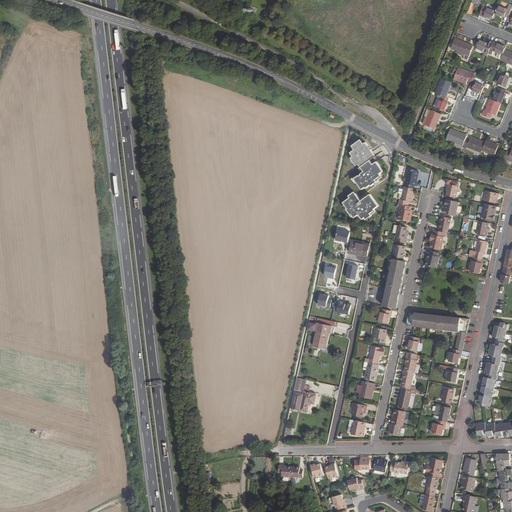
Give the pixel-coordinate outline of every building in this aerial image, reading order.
[(487,8),(488,4),(485,3),(480,14),(493,19),(495,14),(496,11),(487,8)] [(511,5),(510,5),(508,10),(498,6),(496,11),(495,14),(505,18),(505,17),(508,18),(510,13),(511,8),(511,5)] [(455,38),(451,48),(458,51),(466,54),(465,56),(464,59),(468,60),(474,46),(455,38)] [(479,40),(478,42),(476,48),(486,52),(484,55),(488,56),(489,53),(493,44),(493,43),(488,41),(488,43),(479,40)] [(498,58),(501,60),(505,50),(506,47),(497,43),(496,46),(493,44),(489,53),(493,55),(494,52),(499,53),(497,57),(498,58)] [(511,53),(505,50),(501,60),(508,63),(511,64),(511,53)] [(471,83),(472,81),(475,74),(471,72),(470,74),(458,69),(454,79),(467,84),(468,81),(471,83)] [(507,87),(511,78),(502,74),(499,84),(507,87)] [(451,83),(441,79),(436,94),(438,95),(446,97),(451,83)] [(472,81),(471,83),(469,88),(473,90),(472,91),(482,95),(485,86),(472,81)] [(504,94),(506,90),(499,88),(494,101),(501,103),(502,104),(505,95),(504,94)] [(449,98),(446,97),(438,95),(437,98),(440,99),(436,108),(445,112),(448,103),(447,102),(449,98)] [(492,114),(496,116),(501,103),(494,101),(490,99),(486,111),(484,111),(482,114),(491,118),(492,114)] [(434,133),(441,114),(431,110),(428,118),(425,125),(424,129),(434,133)] [(463,146),(466,139),(468,136),(451,129),(447,139),(456,143),(463,146)] [(471,137),(470,140),(466,139),(463,146),(463,147),(467,149),(467,147),(482,153),(483,151),(486,143),(471,137)] [(361,167),(370,160),(376,156),(366,142),(364,144),(361,140),(352,146),(355,150),(351,153),(354,156),(351,158),(357,166),(359,164),(361,167)] [(494,155),(498,145),(487,140),(486,143),(483,151),(494,155)] [(383,171),(377,162),(373,164),(370,160),(361,167),(364,171),(355,178),(362,189),(365,186),(366,188),(371,184),(372,185),(377,182),(375,179),(381,175),(379,173),(383,171)] [(407,168),(404,183),(412,185),(415,185),(416,181),(415,181),(417,171),(407,168)] [(460,186),(449,184),(448,188),(449,188),(449,192),(448,196),(455,197),(458,198),(460,186)] [(412,195),(414,188),(412,188),(405,186),(404,189),(403,194),(402,199),(400,198),(399,204),(401,204),(410,206),(411,201),(412,201),(414,195),(412,195)] [(499,194),(486,191),(484,201),(496,203),(497,198),(498,198),(499,194)] [(371,195),(362,201),(355,192),(350,196),(351,198),(345,203),(349,209),(348,210),(351,215),(353,214),(355,218),(360,215),(364,220),(366,218),(366,220),(372,216),(371,214),(376,211),(374,209),(379,206),(371,195)] [(447,209),(446,209),(445,213),(457,216),(460,202),(448,199),(447,205),(448,205),(447,209)] [(411,210),(412,206),(410,206),(401,204),(398,219),(409,221),(411,216),(410,216),(411,210)] [(496,211),(497,207),(484,204),(481,218),(492,221),(494,211),(496,211)] [(441,227),(441,231),(448,233),(449,229),(450,229),(452,218),(443,216),(441,227)] [(487,231),(489,223),(479,221),(476,233),(487,236),(488,231),(487,231)] [(397,237),(398,237),(397,241),(407,242),(407,239),(406,239),(407,231),(408,227),(399,225),(397,234),(397,237)] [(445,237),(434,234),(432,240),(434,241),(432,248),(442,250),(445,237)] [(484,253),(486,253),(488,241),(478,239),(476,251),(471,250),(469,256),(474,257),(482,259),(483,259),(484,253)] [(371,244),(354,240),(351,253),(368,257),(371,244)] [(405,246),(397,244),(393,258),(394,258),(404,260),(406,250),(404,250),(405,246)] [(511,250),(509,250),(508,253),(507,253),(501,282),(509,284),(511,271),(511,250)] [(427,258),(428,258),(427,266),(438,268),(440,256),(439,256),(439,253),(431,251),(430,254),(428,254),(427,258)] [(471,272),(480,274),(481,268),(482,263),(482,259),(474,257),(471,272)] [(387,292),(400,295),(407,261),(404,260),(394,258),(387,292)] [(347,278),(356,280),(359,267),(350,265),(347,278)] [(336,279),(339,268),(328,266),(326,277),(336,279)] [(321,295),(319,305),(331,308),(333,298),(321,295)] [(399,299),(386,297),(384,306),(397,309),(399,299)] [(338,312),(350,314),(352,304),(340,301),(340,303),(336,302),(334,311),(338,311),(338,312)] [(391,314),(390,314),(391,311),(383,309),(382,313),(382,312),(380,322),(389,324),(390,318),(391,314)] [(429,315),(409,313),(406,325),(416,327),(426,329),(429,315)] [(471,319),(429,315),(426,329),(459,332),(455,350),(460,351),(465,352),(468,334),(469,334),(471,319)] [(334,332),(337,322),(322,319),(321,324),(332,326),(331,331),(334,332)] [(316,330),(317,324),(310,322),(308,329),(315,331),(316,330)] [(321,324),(317,323),(317,324),(316,330),(318,331),(330,333),(331,331),(332,326),(321,324)] [(495,327),(494,331),(508,334),(510,325),(505,324),(505,323),(501,323),(500,328),(495,327)] [(387,339),(386,339),(386,335),(388,330),(377,328),(375,337),(378,338),(377,341),(386,343),(387,339)] [(330,333),(318,331),(314,346),(323,348),(322,350),(327,351),(330,333)] [(508,334),(494,331),(493,336),(498,337),(497,341),(508,343),(509,340),(507,340),(508,334)] [(419,342),(419,338),(412,337),(411,340),(410,340),(408,350),(417,352),(419,342)] [(491,343),(490,349),(504,353),(505,346),(507,347),(508,343),(497,341),(496,345),(491,343)] [(385,348),(373,346),(370,359),(379,361),(380,361),(381,354),(383,355),(385,348)] [(504,353),(490,349),(489,355),(493,356),(493,359),(504,362),(504,359),(502,359),(504,353)] [(460,354),(459,354),(451,352),(449,362),(458,364),(460,354)] [(417,360),(418,355),(408,353),(406,362),(407,362),(405,370),(415,372),(416,372),(419,373),(420,368),(422,368),(423,368),(423,366),(423,365),(417,364),(418,360),(417,360)] [(504,362),(493,359),(492,362),(487,361),(486,367),(500,370),(501,364),(503,365),(504,362)] [(369,366),(366,378),(375,380),(376,372),(378,373),(379,368),(380,364),(378,364),(370,362),(369,366)] [(500,370),(486,367),(485,373),(489,374),(488,378),(498,380),(500,380),(500,377),(499,376),(500,370)] [(457,374),(458,370),(450,368),(450,372),(449,372),(447,382),(455,384),(458,374),(457,374)] [(411,387),(415,372),(405,370),(402,385),(404,386),(403,388),(411,390),(411,387)] [(488,378),(484,376),(483,382),(487,383),(487,387),(496,389),(498,390),(498,386),(497,386),(498,380),(488,378)] [(307,380),(298,378),(291,408),(301,410),(305,392),(302,392),(304,385),(306,386),(307,380)] [(375,387),(376,383),(363,380),(362,384),(358,384),(357,392),(360,393),(360,396),(371,399),(373,392),(374,387),(375,387)] [(306,386),(304,385),(302,392),(305,392),(301,410),(301,411),(308,412),(310,403),(315,404),(317,395),(310,393),(311,387),(306,386)] [(487,387),(482,386),(481,392),(485,393),(485,396),(494,398),(496,398),(496,396),(494,395),(496,389),(487,387)] [(411,390),(403,388),(399,406),(409,408),(413,390),(411,390)] [(454,391),(445,389),(442,401),(451,403),(454,391)] [(485,396),(480,395),(479,401),(483,402),(483,405),(493,407),(494,408),(494,405),(492,404),(494,398),(485,396)] [(352,414),(364,417),(365,413),(365,411),(367,411),(368,405),(355,403),(352,414)] [(439,414),(438,421),(445,422),(447,423),(450,409),(441,407),(439,414)] [(393,423),(403,425),(406,411),(396,409),(393,423)] [(365,430),(367,422),(357,420),(356,424),(354,423),(352,433),(363,435),(364,430),(365,430)] [(445,422),(438,421),(436,420),(436,424),(433,424),(431,434),(441,436),(444,427),(445,422)] [(485,422),(476,423),(477,436),(483,435),(482,430),(486,430),(485,424),(485,422)] [(403,425),(393,423),(392,423),(391,427),(392,427),(390,433),(400,435),(403,425)] [(486,430),(486,436),(492,436),(492,431),(496,430),(495,424),(495,423),(485,424),(486,430)] [(504,423),(495,424),(496,430),(496,436),(502,436),(502,431),(505,431),(504,423)] [(431,466),(428,465),(427,471),(429,472),(428,476),(439,478),(440,474),(441,469),(441,466),(442,466),(443,461),(432,458),(431,466)] [(477,460),(466,458),(463,472),(466,472),(465,475),(474,477),(477,460)] [(357,470),(371,469),(371,468),(371,459),(360,459),(360,461),(356,461),(356,469),(357,470)] [(374,470),(386,472),(389,461),(384,460),(384,461),(381,460),(376,459),(374,470)] [(498,461),(497,462),(498,471),(499,471),(506,470),(506,466),(511,465),(510,460),(498,461)] [(399,474),(400,472),(408,474),(409,471),(410,472),(412,463),(405,461),(405,462),(405,463),(402,463),(397,462),(396,463),(392,462),(390,471),(394,472),(394,473),(399,474)] [(338,476),(335,463),(331,464),(331,466),(329,466),(326,467),(329,479),(338,476)] [(311,465),(314,478),(324,475),(321,464),(317,464),(315,465),(315,464),(311,465)] [(282,476),(303,478),(304,470),(300,470),(300,467),(286,466),(282,466),(283,465),(279,465),(279,473),(282,473),(282,476)] [(511,468),(506,470),(499,471),(500,480),(509,479),(508,475),(511,474),(511,468)] [(473,492),(476,478),(474,477),(465,475),(464,475),(463,479),(465,480),(463,489),(473,492)] [(426,487),(428,488),(426,495),(435,497),(436,490),(437,490),(439,478),(428,476),(426,487)] [(357,478),(348,481),(349,486),(350,490),(356,489),(360,488),(360,490),(365,488),(364,486),(362,479),(358,480),(357,478)] [(509,479),(500,480),(502,489),(509,488),(511,487),(511,481),(509,482),(509,479)] [(502,489),(501,490),(502,499),(503,499),(511,497),(511,491),(509,492),(509,488),(502,489)] [(341,509),(347,507),(346,503),(344,503),(343,499),(342,494),(333,497),(330,498),(329,499),(330,502),(331,503),(334,502),(335,506),(337,505),(339,510),(341,509)] [(425,495),(422,509),(432,511),(436,497),(435,497),(426,495),(425,495)] [(464,504),(463,510),(471,511),(473,511),(477,497),(465,495),(464,499),(465,500),(464,504)] [(511,500),(511,497),(503,499),(504,508),(511,506),(511,500)]
